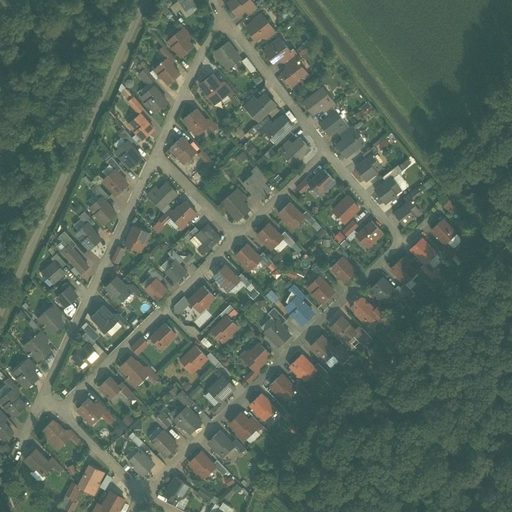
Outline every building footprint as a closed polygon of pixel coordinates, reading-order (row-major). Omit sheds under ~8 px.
[(198,6),(193,0),(176,0),(179,3),(180,2),(186,10),(189,8),(191,11),(198,6)] [(232,0),(227,4),(237,16),(244,10),(253,4),(250,0),(232,0)] [(180,2),(179,3),(187,14),(191,11),(189,8),(186,10),(180,2)] [(257,8),(253,4),(244,10),(248,15),(257,8)] [(245,28),(255,41),(263,35),(272,28),(264,18),(258,22),(257,19),(254,19),(253,22),(245,28)] [(184,27),(179,31),(189,42),(191,36),(184,27)] [(275,32),(272,28),(263,35),(267,39),(275,32)] [(189,42),(179,31),(169,40),(174,45),(172,47),(172,49),(174,50),(181,57),(193,47),(189,42)] [(240,59),(227,42),(215,52),(221,60),(220,63),(224,63),(226,62),(230,67),(240,59)] [(263,52),(273,65),(281,58),(290,52),(282,42),(277,46),(275,43),(272,43),(272,46),(263,52)] [(166,59),(169,62),(173,58),(163,46),(158,50),(166,59)] [(290,52),(281,58),(285,63),(297,54),(293,49),(290,52)] [(301,59),(297,54),(285,63),(289,68),(298,61),(298,62),(301,59)] [(255,69),(246,58),(242,61),(250,73),(255,69)] [(169,62),(166,59),(156,67),(161,73),(159,74),(159,77),(161,77),(168,85),(180,75),(169,62)] [(298,62),(298,61),(289,68),(280,74),(290,87),(299,81),(302,81),(302,78),(301,76),(306,72),(298,62)] [(148,86),(150,83),(155,79),(145,68),(138,75),(147,85),(148,86)] [(218,82),(212,75),(199,85),(205,93),(205,95),(208,96),(211,94),(215,99),(225,92),(218,82)] [(224,82),(218,82),(225,92),(215,99),(211,94),(208,96),(208,97),(207,99),(213,106),(227,95),(229,98),(234,94),(227,84),(224,82)] [(143,95),(153,86),(150,83),(148,86),(147,85),(140,91),(143,95)] [(167,102),(153,86),(143,95),(148,100),(146,102),(146,105),(148,105),(155,113),(167,102)] [(331,99),(323,88),(303,103),(312,115),(320,108),(331,99)] [(122,92),(127,98),(130,96),(125,89),(122,92)] [(250,108),(260,119),(266,114),(274,107),(275,105),(265,94),(258,101),(250,108)] [(250,108),(258,101),(254,96),(243,107),(258,122),(260,119),(250,108)] [(128,102),(138,113),(143,108),(133,97),(128,102)] [(335,104),(331,99),(320,108),(324,113),(335,104)] [(278,111),(274,107),(266,114),(270,119),(278,111)] [(206,123),(196,109),(183,119),(189,127),(189,130),(192,131),(195,129),(199,134),(209,126),(206,123)] [(345,123),(336,111),(320,124),(328,136),(335,130),(345,123)] [(131,128),(142,140),(154,130),(140,114),(130,122),(134,125),(131,128)] [(267,130),(278,141),(293,127),(282,115),(273,124),(267,130)] [(340,135),(343,139),(352,132),(353,133),(356,131),(355,130),(368,120),(364,116),(340,135)] [(211,120),(206,123),(209,126),(213,132),(218,128),(211,120)] [(248,133),(251,137),(266,122),(264,120),(259,125),(257,124),(248,133)] [(267,130),(273,124),(269,120),(259,130),(263,135),(265,133),(276,144),(278,141),(267,130)] [(348,127),(345,123),(335,130),(339,135),(348,127)] [(127,142),(130,145),(134,141),(124,130),(119,135),(121,137),(112,144),(117,150),(127,142)] [(353,133),(362,145),(365,143),(356,131),(353,133)] [(336,145),(345,158),(362,145),(353,133),(352,132),(343,139),(336,145)] [(182,137),(170,148),(177,156),(177,159),(180,159),(182,157),(187,162),(196,153),(182,137)] [(284,152),(295,163),(310,149),(299,138),(292,144),(284,152)] [(284,152),(292,144),(288,140),(278,150),(293,165),(295,163),(284,152)] [(118,155),(129,168),(141,158),(130,145),(127,142),(117,150),(120,153),(118,155)] [(261,166),(275,152),(271,147),(257,161),(261,166)] [(362,155),(366,160),(372,155),(377,151),(374,147),(362,155)] [(202,151),(197,154),(204,162),(200,166),(204,169),(212,162),(202,151)] [(243,151),(236,157),(241,163),(248,156),(243,151)] [(380,165),(372,155),(366,160),(363,162),(355,168),(365,181),(373,174),(376,175),(377,172),(375,169),(380,165)] [(114,170),(117,172),(121,168),(111,157),(106,161),(114,170)] [(256,175),(263,183),(268,179),(256,166),(252,170),(256,175)] [(382,178),(386,182),(392,178),(392,179),(399,174),(394,169),(382,178)] [(105,183),(116,196),(128,185),(117,172),(114,170),(105,178),(108,181),(105,183)] [(334,181),(323,170),(311,182),(308,185),(317,194),(322,189),(324,191),(327,191),(327,189),(334,181)] [(244,185),(258,201),(270,191),(263,183),(256,175),(244,185)] [(308,185),(311,182),(307,178),(296,188),(300,193),(308,185)] [(392,179),(392,178),(386,182),(382,185),(375,191),(385,203),(393,197),(396,197),(396,195),(394,192),(400,188),(392,179)] [(101,198),(104,201),(109,197),(97,183),(91,189),(100,199),(101,198)] [(160,190),(153,196),(163,207),(177,193),(167,183),(160,190)] [(153,196),(160,190),(155,186),(146,195),(160,210),(163,207),(153,196)] [(233,192),(243,203),(247,199),(237,188),(233,192)] [(404,198),(408,203),(411,201),(420,194),(416,189),(404,198)] [(222,202),(237,221),(249,210),(243,203),(233,192),(222,202)] [(358,208),(347,197),(333,211),(344,222),(358,208)] [(92,211),(103,224),(115,213),(104,201),(101,198),(100,199),(92,206),(95,209),(92,211)] [(461,213),(447,198),(441,204),(447,210),(449,207),(457,216),(461,213)] [(418,210),(411,201),(408,203),(401,207),(394,213),(403,226),(412,220),(415,220),(415,217),(413,214),(418,210)] [(173,214),(171,215),(172,216),(181,225),(184,221),(186,223),(189,223),(189,221),(197,214),(185,202),(173,214)] [(301,215),(289,203),(278,214),(285,221),(285,224),(289,224),(291,222),(295,227),(304,218),(301,215)] [(171,215),(173,214),(169,210),(158,220),(162,224),(172,216),(171,215)] [(87,224),(90,227),(94,223),(84,211),(79,216),(86,224),(87,224)] [(306,211),(301,215),(304,218),(311,225),(315,221),(306,211)] [(444,244),(445,244),(447,242),(456,233),(443,219),(431,230),(444,244)] [(342,231),(347,236),(357,226),(353,221),(342,231)] [(375,243),(375,240),(382,233),(371,221),(356,236),(365,245),(370,241),(372,243),(375,243)] [(78,237),(88,250),(101,239),(90,227),(87,224),(86,224),(77,232),(80,235),(78,237)] [(280,236),(268,224),(257,235),(263,242),(264,244),(267,245),(269,243),(274,248),(283,239),(280,236)] [(220,238),(207,225),(201,230),(209,239),(203,244),(199,248),(204,253),(220,238)] [(149,233),(134,226),(125,245),(137,251),(140,244),(142,246),(145,245),(144,241),(149,233)] [(188,242),(195,235),(199,232),(195,227),(185,238),(188,242)] [(195,235),(203,244),(209,239),(201,230),(199,232),(195,235)] [(69,245),(72,249),(76,245),(64,231),(58,236),(67,247),(69,245)] [(284,232),(280,236),(283,239),(290,247),(295,243),(284,232)] [(459,237),(456,233),(447,242),(453,248),(459,242),(459,237)] [(411,250),(425,264),(434,255),(436,253),(422,239),(411,250)] [(452,252),(453,248),(447,242),(445,244),(444,244),(440,248),(457,266),(461,262),(452,252)] [(258,257),(246,244),(235,256),(242,263),(242,265),(246,265),(247,264),(252,268),(261,260),(258,257)] [(62,252),(81,273),(88,267),(72,249),(69,245),(67,247),(62,252)] [(342,257),(345,260),(349,255),(339,246),(335,250),(342,257)] [(112,261),(117,263),(123,249),(118,247),(112,261)] [(177,262),(178,264),(183,260),(172,249),(168,254),(170,256),(177,262)] [(183,260),(189,265),(196,258),(190,253),(183,260)] [(262,253),(258,257),(261,260),(268,267),(272,262),(262,253)] [(55,262),(60,269),(65,264),(56,254),(51,258),(55,262)] [(441,262),(434,255),(425,264),(420,268),(431,279),(437,273),(434,269),(441,262)] [(177,262),(170,256),(167,260),(167,261),(172,266),(177,262)] [(342,257),(330,268),(344,282),(356,271),(345,260),(342,257)] [(391,269),(405,284),(414,275),(416,272),(402,258),(391,269)] [(172,266),(167,261),(161,267),(166,273),(172,266)] [(49,279),(53,283),(64,273),(60,269),(55,262),(45,270),(51,277),(49,279)] [(166,273),(175,282),(186,272),(178,264),(177,262),(172,266),(166,273)] [(319,276),(322,279),(326,275),(316,265),(312,269),(319,276)] [(237,278),(225,266),(213,277),(220,284),(220,286),(224,287),(226,285),(231,290),(240,281),(237,278)] [(156,279),(159,282),(163,278),(153,267),(148,271),(156,279)] [(241,274),(237,278),(240,281),(247,288),(251,284),(241,274)] [(420,281),(414,275),(405,284),(400,288),(406,293),(410,298),(414,293),(411,290),(420,281)] [(315,296),(323,303),(334,292),(322,279),(319,276),(310,285),(315,291),(313,293),(313,296),(315,296)] [(124,284),(116,277),(105,288),(112,295),(112,298),(115,298),(117,296),(122,301),(131,292),(124,284)] [(382,278),(371,289),(377,296),(378,299),(381,298),(383,297),(388,301),(396,293),(394,290),(382,278)] [(145,289),(156,300),(166,290),(159,282),(156,279),(145,289)] [(132,285),(124,284),(131,292),(136,297),(140,293),(132,285)] [(298,297),(300,300),(304,296),(294,285),(289,289),(295,296),(283,308),(290,315),(293,311),(288,306),(298,297)] [(398,285),(394,290),(396,293),(401,298),(406,293),(400,288),(398,285)] [(203,286),(188,301),(190,303),(197,310),(202,306),(204,308),(208,307),(208,304),(215,298),(203,286)] [(253,299),(260,293),(253,286),(247,293),(253,299)] [(58,298),(65,306),(76,296),(69,288),(58,298)] [(272,289),(266,295),(273,303),(279,297),(272,289)] [(190,303),(188,301),(184,297),(174,306),(174,313),(179,313),(190,303)] [(294,317),(301,324),(313,313),(300,300),(298,297),(288,306),(293,311),(290,315),(291,317),(294,317)] [(354,304),(350,308),(360,318),(364,319),(365,319),(370,320),(372,317),(375,317),(378,321),(384,321),(389,317),(386,314),(382,318),(374,310),(368,303),(365,303),(365,300),(363,298),(360,298),(357,301),(355,301),(354,304)] [(54,304),(49,308),(59,319),(62,313),(54,304)] [(224,319),(227,316),(234,309),(230,305),(220,315),(224,319)] [(103,306),(91,317),(99,324),(98,327),(101,327),(104,325),(108,330),(118,321),(115,318),(103,306)] [(379,306),(374,310),(382,318),(386,314),(379,306)] [(276,321),(281,326),(286,320),(274,307),(268,313),(275,321),(276,321)] [(45,327),(52,334),(64,324),(59,319),(49,308),(40,316),(45,322),(43,323),(43,326),(45,327)] [(119,314),(115,318),(118,321),(122,326),(127,322),(119,314)] [(224,319),(211,331),(219,340),(225,335),(227,337),(231,337),(231,334),(238,327),(227,316),(224,319)] [(343,335),(348,340),(355,333),(356,332),(355,330),(342,317),(330,328),(335,332),(335,335),(339,339),(343,335)] [(264,332),(278,347),(290,335),(281,326),(276,321),(275,321),(264,332)] [(176,335),(165,323),(150,338),(152,340),(152,343),(154,343),(157,345),(161,346),(162,345),(169,345),(169,342),(176,335)] [(104,325),(101,327),(99,329),(104,334),(108,330),(104,325)] [(360,326),(355,330),(356,332),(355,333),(366,345),(372,339),(360,326)] [(36,335),(46,346),(48,339),(41,331),(36,335)] [(88,344),(99,355),(103,351),(85,333),(81,337),(88,344)] [(32,353),(39,361),(51,351),(46,346),(36,335),(27,343),(32,348),(30,350),(30,353),(32,353)] [(343,335),(339,339),(344,344),(348,340),(343,335)] [(334,349),(322,336),(310,347),(324,361),(332,353),(335,350),(334,349)] [(147,343),(141,338),(131,349),(136,354),(147,343)] [(200,343),(210,353),(215,348),(206,338),(200,343)] [(32,348),(27,343),(23,346),(28,352),(30,350),(32,348)] [(245,361),(254,370),(264,361),(270,355),(259,343),(251,351),(248,351),(249,354),(251,356),(245,361)] [(75,361),(84,370),(99,355),(88,344),(81,351),(78,351),(78,354),(80,356),(75,361)] [(339,345),(334,349),(335,350),(332,353),(342,362),(349,355),(339,345)] [(196,346),(180,361),(189,370),(194,365),(196,368),(199,368),(199,365),(207,358),(206,357),(196,346)] [(210,353),(206,357),(207,358),(216,367),(220,363),(210,353)] [(301,355),(290,366),(297,374),(297,376),(300,376),(302,375),(307,379),(316,370),(313,367),(301,355)] [(144,371),(130,357),(119,368),(126,375),(126,378),(129,378),(131,377),(136,381),(145,372),(144,371)] [(24,362),(31,371),(36,367),(28,358),(24,362)] [(267,366),(264,361),(254,370),(245,379),(250,383),(267,366)] [(19,381),(26,389),(38,379),(31,371),(24,362),(14,371),(19,376),(17,378),(17,381),(19,381)] [(223,376),(225,378),(230,373),(220,363),(216,367),(215,368),(223,376)] [(317,364),(313,367),(316,370),(323,377),(327,373),(317,364)] [(148,367),(144,371),(145,372),(148,376),(154,382),(158,377),(148,367)] [(137,387),(148,376),(145,372),(136,381),(131,377),(129,378),(137,387)] [(281,374),(270,386),(277,393),(276,396),(280,396),(282,394),(287,399),(296,390),(293,387),(281,374)] [(223,376),(209,391),(220,402),(223,399),(234,388),(225,378),(223,376)] [(11,390),(14,393),(18,389),(9,377),(4,381),(11,390)] [(182,391),(187,396),(195,388),(184,377),(176,384),(182,391)] [(109,378),(99,387),(110,399),(119,390),(120,389),(118,386),(109,378)] [(122,382),(118,386),(120,389),(119,390),(123,394),(127,398),(132,393),(122,382)] [(297,383),(293,387),(296,390),(306,400),(310,396),(297,383)] [(170,389),(173,396),(179,393),(176,386),(170,389)] [(6,408),(13,416),(25,406),(14,393),(11,390),(1,398),(6,403),(4,405),(4,408),(6,408)] [(119,390),(110,399),(114,403),(123,394),(119,390)] [(188,406),(193,402),(187,396),(182,391),(177,396),(188,406)] [(261,394),(249,405),(257,412),(256,415),(260,415),(262,413),(267,418),(276,409),(273,406),(261,394)] [(88,399),(77,410),(84,417),(84,420),(86,420),(89,418),(93,423),(101,415),(103,414),(92,403),(88,399)] [(227,404),(223,399),(220,402),(212,410),(216,414),(227,404)] [(177,416),(186,407),(180,401),(171,409),(177,416)] [(99,402),(92,403),(103,414),(101,415),(109,423),(115,418),(99,402)] [(277,402),(273,406),(276,409),(283,416),(287,412),(277,402)] [(185,428),(189,433),(201,422),(186,407),(177,416),(181,420),(178,424),(182,428),(185,428)] [(155,418),(165,429),(170,424),(160,414),(155,418)] [(241,414),(229,425),(236,432),(237,435),(239,435),(242,433),(246,437),(255,429),(256,429),(248,421),(241,414)] [(119,415),(114,419),(120,424),(115,429),(120,434),(129,426),(119,415)] [(252,416),(248,421),(256,429),(255,429),(258,432),(262,427),(252,416)] [(0,435),(4,441),(12,433),(4,424),(0,418),(0,435)] [(65,434),(52,420),(40,432),(48,439),(48,442),(51,442),(53,440),(58,445),(67,436),(65,434)] [(151,442),(163,431),(158,427),(147,438),(151,442)] [(70,430),(65,434),(67,436),(70,439),(76,445),(80,441),(80,437),(70,430)] [(151,442),(165,457),(177,446),(163,431),(151,442)] [(219,432),(208,443),(215,449),(215,452),(218,452),(220,450),(225,455),(226,454),(229,454),(228,452),(234,447),(231,444),(219,432)] [(51,442),(48,442),(57,451),(70,439),(67,436),(58,445),(53,440),(51,442)] [(235,439),(231,444),(234,447),(241,454),(245,449),(235,439)] [(128,461),(139,450),(133,444),(122,455),(128,461)] [(36,449),(24,460),(32,468),(32,471),(35,471),(37,469),(42,474),(50,465),(48,462),(36,449)] [(128,461),(142,476),(153,465),(139,450),(128,461)] [(200,452),(189,463),(196,471),(196,474),(199,474),(201,472),(206,476),(214,468),(215,467),(212,465),(200,452)] [(52,458),(48,462),(50,465),(58,473),(63,468),(52,458)] [(217,461),(212,465),(215,467),(214,468),(222,476),(227,471),(217,461)] [(74,464),(67,466),(70,474),(77,472),(74,464)] [(103,472),(89,465),(79,484),(91,490),(94,484),(97,485),(100,484),(99,481),(103,472)] [(35,471),(32,471),(31,474),(37,480),(44,479),(46,477),(42,474),(37,469),(35,471)] [(112,477),(107,473),(99,487),(104,490),(112,477)] [(225,479),(228,485),(236,481),(232,475),(225,479)] [(189,487),(175,478),(164,495),(167,497),(172,501),(176,500),(177,499),(180,498),(183,497),(183,495),(189,487)] [(66,496),(72,499),(79,486),(73,483),(66,496)] [(233,487),(237,492),(243,488),(239,483),(233,487)] [(201,488),(197,493),(209,501),(213,496),(201,488)] [(117,511),(124,500),(111,492),(102,506),(100,510),(103,511),(117,511)] [(172,501),(167,497),(165,502),(172,506),(174,503),(177,503),(180,498),(177,499),(176,500),(172,501)] [(66,507),(72,510),(75,503),(70,500),(66,507)] [(209,511),(216,511),(218,510),(221,511),(231,511),(233,510),(223,503),(220,508),(215,505),(209,511)]
